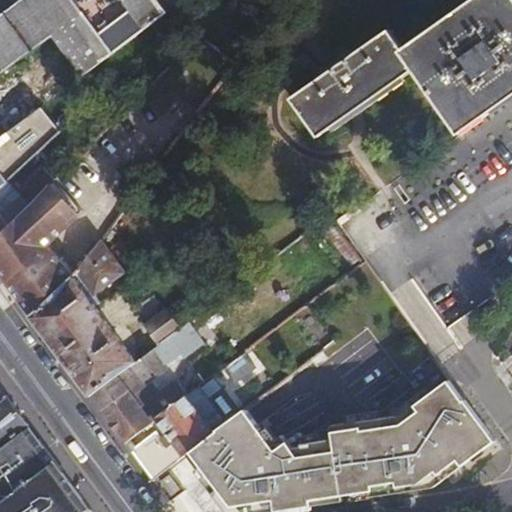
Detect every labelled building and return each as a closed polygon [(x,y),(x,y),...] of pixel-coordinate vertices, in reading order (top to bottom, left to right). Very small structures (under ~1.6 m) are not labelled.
[(0,74),(53,35),(82,15),(70,0),(21,0),(0,16),(0,74)] [(129,41),(146,29),(125,0),(107,14),(128,42),(129,41)] [(146,29),(168,12),(159,0),(125,0),(146,29)] [(430,32),(404,51),(417,69),(462,134),(511,99),(511,0),(475,0),(478,4),(433,36),(430,32)] [(53,35),(84,75),(112,55),(82,15),(53,35)] [(353,113),(417,69),(404,51),(389,30),(360,50),(357,46),(328,67),(316,75),(320,79),(292,99),(319,138),(353,113)] [(0,189),(9,181),(0,169),(0,149),(13,138),(8,132),(0,138),(0,189)] [(17,218),(53,183),(43,173),(19,193),(23,197),(10,209),(17,218)] [(0,272),(32,314),(74,276),(60,261),(57,265),(43,250),(47,247),(82,214),(53,183),(11,225),(0,235),(0,272)] [(0,235),(11,225),(0,210),(0,235)] [(92,396),(138,361),(91,298),(127,273),(127,272),(102,240),(74,276),(32,314),(92,396)] [(57,265),(60,261),(47,247),(43,250),(57,265)] [(202,313),(139,360),(140,361),(92,396),(126,443),(141,433),(189,396),(178,382),(165,392),(156,380),(170,369),(167,365),(182,354),(186,358),(217,334),(202,313)] [(170,369),(186,358),(182,354),(167,365),(170,369)] [(248,409),(227,425),(191,452),(211,478),(205,483),(227,511),(268,511),(436,486),(496,441),(451,380),(405,414),(334,425),(335,437),(294,447),(286,435),(274,444),(248,409)] [(132,451),(154,480),(191,452),(227,425),(200,387),(189,396),(141,433),(146,440),(132,451)] [(0,451),(31,428),(7,398),(0,403),(0,451)] [(37,511),(31,503),(67,476),(38,438),(31,428),(0,451),(0,511),(37,511)] [(141,433),(126,443),(132,451),(146,440),(141,433)] [(85,511),(91,508),(76,489),(67,476),(31,503),(37,511),(85,511)]
